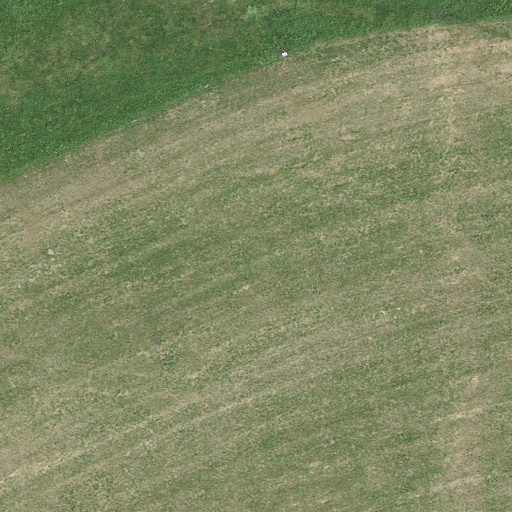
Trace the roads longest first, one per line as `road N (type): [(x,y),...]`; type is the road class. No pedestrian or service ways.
road 1 (track): [(303,0),(511,46)]
road 2 (track): [(0,67),(158,0)]
